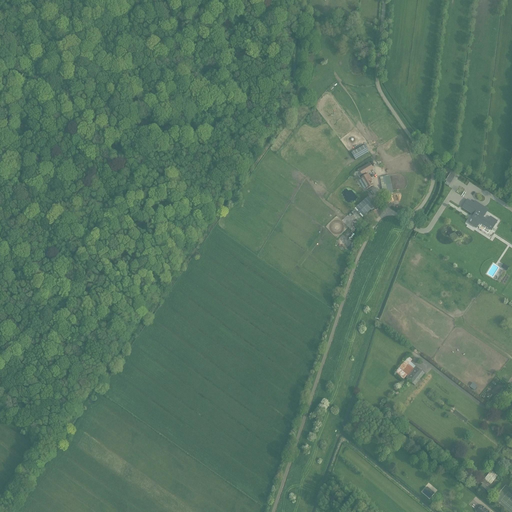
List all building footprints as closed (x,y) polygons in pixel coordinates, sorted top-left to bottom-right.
[(365,145),(351,153),(355,160),(369,152),(365,145)] [(369,179),(370,178),(368,174),(367,175),(366,173),(372,169),(369,164),(359,170),(362,175),(359,177),(360,179),(366,189),(373,185),(369,179)] [(451,173),(446,181),(450,184),(456,176),(451,173)] [(383,194),(383,196),(388,195),(385,176),(380,177),(381,186),(382,194),(383,194)] [(468,223),(476,228),(479,223),(491,230),(497,221),(490,217),(488,221),(482,217),(485,214),(482,211),(483,210),(467,200),(462,208),(474,215),(468,223)] [(369,210),(374,204),(372,202),(368,206),(364,201),(358,207),(362,211),(366,207),(369,210)] [(410,362),(412,360),(408,356),(398,369),(395,373),(403,380),(405,377),(410,381),(410,382),(415,385),(424,374),(419,370),(410,362)] [(387,403),(382,409),(393,418),(398,412),(387,403)] [(482,485),(478,490),(484,495),(488,490),(482,485)] [(427,488),(423,493),(429,499),(433,494),(427,488)]
